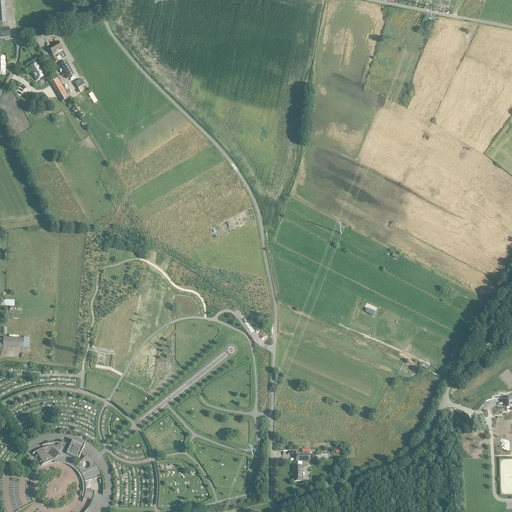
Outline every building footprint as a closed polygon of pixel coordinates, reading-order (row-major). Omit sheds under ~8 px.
[(0,0),(0,38),(10,37),(9,27),(1,28),(1,22),(6,22),(4,0),(0,0)] [(54,45),(48,48),(53,56),(58,53),(62,50),(58,42),(54,44),(54,45)] [(55,56),(50,59),(54,64),(59,61),(55,56)] [(65,62),(59,66),(67,79),(73,75),(65,62)] [(36,81),(44,76),(36,63),(29,68),(36,81)] [(69,98),(58,79),(50,83),(62,102),(69,98)] [(84,85),(85,84),(83,80),(81,80),(77,82),(78,83),(75,84),(77,89),(84,85)] [(97,88),(91,92),(95,98),(101,93),(97,88)] [(3,348),(23,349),(23,348),(23,346),(24,339),(24,338),(3,338),(3,348)] [(85,452),(82,450),(85,445),(73,440),(70,445),(68,444),(67,444),(66,444),(64,444),(62,443),(61,443),(60,443),(58,443),(58,447),(56,447),(54,447),(53,447),(51,447),(49,447),(48,447),(45,448),(43,448),(42,449),(41,449),(39,450),(37,451),(36,452),(44,464),(45,464),(46,463),(48,462),(50,462),(51,462),(52,461),(54,461),(56,461),(59,461),(60,461),(62,461),(64,461),(64,462),(66,462),(67,462),(68,463),(70,464),(71,464),(71,465),(73,465),(74,466),(75,467),(76,468),(88,455),(86,453),(85,452)] [(310,454),(296,454),(296,461),(297,461),(298,466),(294,466),(294,481),(303,481),(302,466),(302,461),(310,461),(310,454)] [(98,468),(97,467),(82,475),(83,477),(83,479),(84,480),(84,482),(97,478),(97,477),(101,475),(100,473),(99,471),(99,469),(98,468)] [(94,493),(94,491),(85,491),(85,492),(85,494),(85,495),(84,496),(84,498),(92,500),(93,499),(93,498),(93,496),(94,495),(94,493)]
